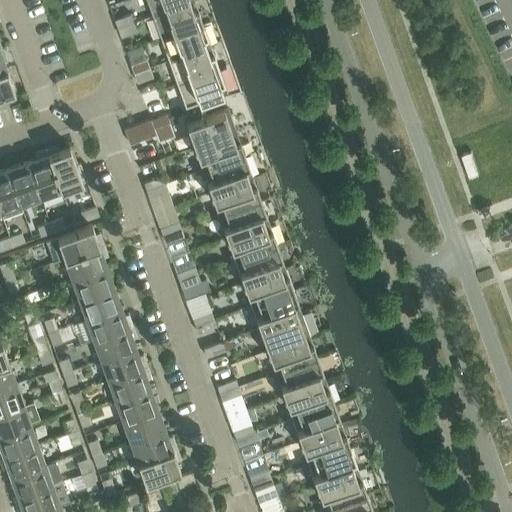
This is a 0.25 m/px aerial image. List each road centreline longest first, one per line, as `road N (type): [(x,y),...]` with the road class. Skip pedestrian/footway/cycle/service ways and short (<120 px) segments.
road 1 (residential): [(245,511),(100,108)]
road 2 (tertiary): [(324,0),(422,271)]
road 3 (tertiary): [(461,257),(367,0)]
road 4 (tertiary): [(422,271),(509,511)]
road 5 (tertiary): [(511,395),(461,257)]
road 6 (residential): [(11,0),(57,123)]
